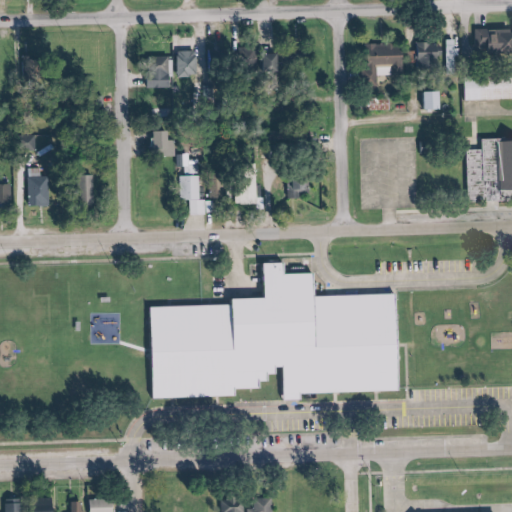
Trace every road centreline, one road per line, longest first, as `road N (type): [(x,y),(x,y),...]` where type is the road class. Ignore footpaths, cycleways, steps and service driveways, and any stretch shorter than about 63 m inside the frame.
road 1 (residential): [(0,22),(511,3)]
road 2 (tertiary): [(511,447),(0,465)]
road 3 (residential): [(511,227),(0,244)]
road 4 (residential): [(132,0),(135,240)]
road 5 (residential): [(344,0),(355,235)]
